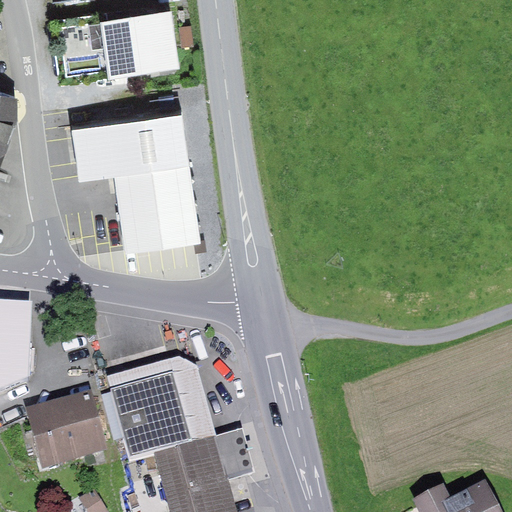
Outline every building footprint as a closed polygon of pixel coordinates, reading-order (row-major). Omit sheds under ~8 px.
[(171,0),(148,0),(52,14),(60,69),(179,53),(171,0)] [(191,22),(179,24),(181,43),(193,42),(191,22)] [(16,87),(0,81),(0,155),(18,108),(16,87)] [(115,163),(189,152),(181,101),(72,117),(79,168),(115,163)] [(189,152),(115,163),(126,242),(200,232),(189,152)] [(0,389),(30,375),(31,298),(0,296),(0,389)] [(108,375),(111,387),(173,370),(191,440),(217,433),(199,364),(179,356),(108,375)] [(129,456),(152,450),(191,440),(173,370),(111,387),(129,456)] [(92,389),(26,406),(42,465),(108,447),(92,389)] [(191,440),(152,450),(168,511),(234,511),(225,478),(256,469),(244,426),(217,433),(191,440)] [(445,480),(414,495),(422,511),(502,511),(486,479),(453,495),(445,480)] [(95,488),(80,497),(89,511),(107,511),(109,511),(95,488)]
